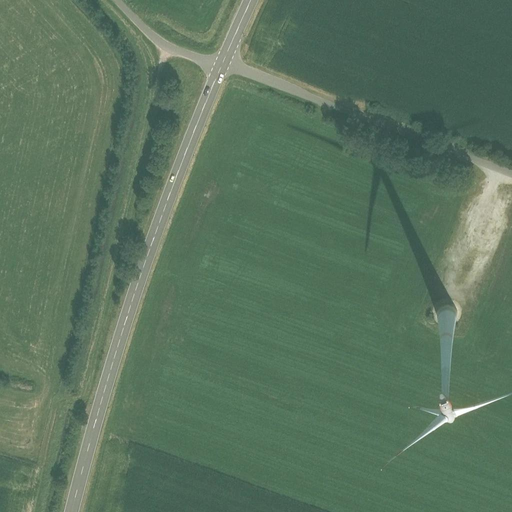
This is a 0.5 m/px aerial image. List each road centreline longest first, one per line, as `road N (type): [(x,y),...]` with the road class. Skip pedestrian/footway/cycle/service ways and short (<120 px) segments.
road 1 (secondary): [(221,66),(144,263),(71,511)]
road 2 (unclassified): [(511,174),(221,66)]
road 3 (unclassified): [(221,66),(167,46),(117,0)]
